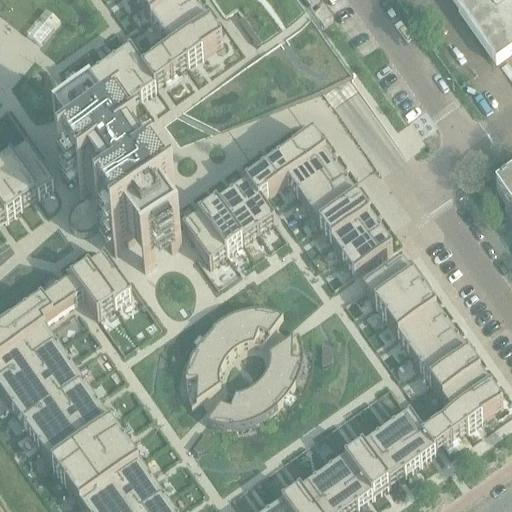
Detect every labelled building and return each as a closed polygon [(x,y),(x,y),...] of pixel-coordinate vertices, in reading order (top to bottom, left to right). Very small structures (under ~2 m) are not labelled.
[(131,0),(139,10),(139,11),(154,0),(131,0)] [(154,0),(139,11),(140,11),(139,12),(149,25),(150,26),(187,0),(154,0)] [(189,0),(187,0),(150,26),(160,41),(161,42),(200,15),(196,10),(195,9),(193,6),(192,4),(189,0)] [(316,0),(303,0),(310,10),(319,3),(316,0)] [(511,54),(511,0),(462,0),(468,8),(459,14),(496,66),(511,54)] [(324,10),(314,17),(323,30),(333,23),(324,10)] [(40,21),(26,37),(40,48),(54,32),(59,26),(46,13),(40,20),(40,21)] [(200,15),(161,42),(162,43),(161,43),(171,57),(172,58),(211,31),(210,30),(211,30),(210,30),(200,16),(200,15)] [(243,21),(238,24),(256,50),(261,47),(262,46),(243,21)] [(352,82),(311,24),(200,102),(222,133),(228,130),(322,94),(352,82)] [(147,74),(145,75),(146,76),(145,76),(157,93),(158,94),(160,93),(164,90),(165,89),(172,84),(173,83),(180,79),(187,73),(188,72),(203,62),(222,48),(221,46),(222,46),(211,31),(211,32),(211,31),(172,58),(171,57),(152,70),(151,71),(147,74)] [(114,67),(114,68),(141,106),(141,105),(141,106),(156,95),(157,94),(157,95),(158,94),(157,93),(145,76),(146,76),(145,75),(131,56),(130,56),(129,57),(114,67)] [(99,78),(98,79),(125,117),(126,116),(126,117),(140,106),(141,106),(114,68),(113,68),(98,78),(99,78)] [(83,89),(81,91),(90,103),(97,112),(96,113),(100,119),(101,118),(108,129),(110,127),(110,128),(125,117),(124,117),(125,117),(98,79),(97,79),(83,89)] [(90,127),(56,150),(58,153),(59,153),(74,175),(65,181),(67,184),(77,198),(83,206),(81,207),(81,208),(75,213),(72,216),(71,217),(69,219),(68,223),(68,227),(69,231),(71,234),(74,237),(77,240),(81,241),(85,241),(87,240),(89,240),(92,238),(99,233),(100,234),(102,233),(106,238),(117,255),(119,257),(127,251),(128,250),(144,273),(143,274),(145,276),(154,269),(172,257),(178,252),(181,250),(180,248),(179,248),(163,225),(164,225),(172,219),(171,217),(158,200),(154,194),(163,187),(146,163),(137,169),(129,158),(121,146),(119,144),(111,149),(110,150),(94,127),(95,127),(93,125),(90,127)] [(251,187),(248,188),(261,207),(261,206),(262,207),(264,205),(268,203),(268,202),(269,202),(287,188),(287,187),(325,160),(325,159),(315,145),(314,145),(313,143),(293,157),(279,167),(278,168),(270,173),(270,174),(264,178),(264,177),(263,178),(262,179),(261,180),(255,184),(254,185),(251,187)] [(12,166),(11,167),(38,205),(53,194),(55,193),(48,183),(48,182),(44,176),(43,176),(37,167),(28,155),(26,156),(26,155),(11,166),(12,166)] [(325,160),(287,187),(287,188),(298,203),(336,176),(336,175),(333,171),(332,170),(330,166),(329,165),(326,161),(325,160)] [(0,184),(22,216),(38,205),(11,167),(10,167),(0,173),(0,184)] [(336,176),(298,203),(299,204),(309,219),(348,191),(337,176),(336,176)] [(511,183),(497,194),(511,215),(511,183)] [(0,220),(5,227),(5,228),(22,216),(0,184),(0,220)] [(232,201),(231,201),(258,239),(274,229),(273,228),(274,228),(275,227),(261,208),(262,208),(262,207),(261,206),(261,207),(248,188),(232,200),(232,201)] [(348,191),(309,219),(310,220),(320,234),(359,207),(348,192),(348,191)] [(216,212),(243,250),(258,239),(231,201),(230,201),(216,211),(216,212)] [(359,207),(320,234),(321,236),(331,250),(370,223),(359,208),(359,207)] [(200,223),(227,262),(243,250),(216,212),(215,212),(200,222),(200,223)] [(185,234),(183,235),(190,245),(194,251),(201,261),(210,273),(212,272),(227,262),(200,223),(199,223),(184,233),(185,234)] [(370,223),(331,250),(332,251),(342,266),(381,238),(370,224),(370,223)] [(381,238),(342,266),(343,267),(353,281),(354,281),(354,282),(363,276),(367,273),(376,267),(382,263),(392,256),(391,254),(381,239),(381,238)] [(103,264),(88,275),(115,314),(130,303),(132,302),(123,289),(116,280),(117,280),(112,274),(105,264),(103,265),(103,264)] [(373,289),(364,296),(364,297),(365,297),(365,298),(375,312),(413,285),(403,270),(403,271),(402,269),(391,276),(385,280),(386,280),(377,286),(373,289)] [(88,275),(70,287),(71,288),(82,304),(83,305),(98,326),(99,325),(100,324),(100,325),(115,314),(88,275)] [(413,285),(375,312),(386,328),(424,300),(413,285)] [(0,367),(49,333),(47,330),(76,309),(76,310),(77,309),(79,307),(83,305),(82,304),(71,288),(70,287),(67,290),(65,292),(55,299),(42,307),(0,337),(0,367)] [(424,300),(386,328),(397,343),(435,316),(424,300)] [(435,316),(397,343),(408,359),(446,331),(435,316)] [(231,324),(239,356),(242,355),(245,353),(248,352),(251,352),(254,351),(255,351),(257,351),(259,352),(260,352),(262,353),(277,332),(278,330),(283,324),(279,322),(275,320),(271,319),(267,318),(263,318),(260,318),(258,318),(255,318),(249,319),(243,320),(237,322),(232,324),(231,324)] [(192,364),(224,372),(225,369),(227,366),(230,364),(232,361),(234,359),(236,358),(239,356),(231,324),(226,327),(221,330),(216,333),(212,337),(213,337),(212,338),(210,340),(208,342),(206,344),(205,345),(201,350),(199,354),(198,355),(197,357),(195,359),(194,361),(193,361),(192,362),(192,363),(192,364)] [(446,331),(408,359),(419,374),(457,347),(446,331)] [(49,333),(0,367),(0,396),(62,352),(51,337),(49,333)] [(267,380),(265,383),(295,392),(296,392),(297,391),(297,390),(298,389),(300,385),(301,381),(302,376),(303,371),(304,367),(304,362),(303,357),(303,352),(302,351),(301,347),(300,344),(299,341),(298,340),(298,339),(269,360),(269,361),(270,363),(270,365),(270,366),(270,368),(270,369),(269,373),(268,376),(267,380)] [(457,347),(419,374),(430,390),(468,362),(457,347)] [(322,351),(321,351),(322,371),(323,371),(324,371),(325,371),(326,371),(326,370),(327,370),(328,370),(329,369),(330,368),(331,367),(331,366),(332,366),(332,365),(332,364),(333,363),(333,362),(333,361),(333,360),(333,359),(332,358),(332,357),(332,356),(331,355),(330,354),(329,353),(328,352),(327,352),(326,352),(326,351),(325,351),(324,351),(323,351),(322,351)] [(62,352),(0,396),(0,398),(12,416),(76,371),(73,368),(62,352)] [(468,362),(430,390),(441,405),(479,378),(468,362)] [(186,384),(186,390),(186,395),(187,401),(187,402),(187,403),(189,407),(190,410),(192,413),(200,407),(202,406),(221,393),(220,391),(220,389),(220,386),(220,384),(220,381),(221,378),(222,375),(224,372),(192,364),(190,369),(188,374),(187,379),(186,384)] [(76,371),(12,416),(26,435),(89,390),(87,387),(78,375),(76,371)] [(479,378),(441,405),(452,421),(491,394),(479,378)] [(252,396),(249,398),(257,429),(258,429),(263,427),(267,424),(272,421),(276,417),(277,417),(278,416),(277,415),(279,413),(281,411),(283,409),(284,408),(288,403),(290,400),(292,398),(293,396),(294,394),(295,392),(265,383),(263,385),(261,388),(259,390),(257,392),(255,394),(252,396)] [(89,390),(26,435),(39,454),(103,409),(100,406),(89,390)] [(427,438),(424,440),(425,441),(424,441),(431,451),(437,458),(438,459),(441,457),(443,455),(482,427),(503,412),(502,411),(502,410),(491,394),(452,421),(433,435),(431,436),(430,436),(427,438)] [(212,422),(207,429),(211,431),(215,432),(219,434),(223,435),(227,435),(230,435),(233,435),(236,435),(241,434),(247,433),(252,431),(257,429),(249,398),(247,399),(244,400),(242,401),(239,401),(236,402),(234,401),(232,401),(230,401),(228,400),(212,422)] [(103,409),(39,454),(52,473),(112,431),(113,432),(116,430),(115,428),(116,428),(105,413),(103,409)] [(408,422),(394,432),(421,471),(438,459),(437,458),(431,451),(424,441),(425,441),(424,440),(410,421),(409,422),(408,422)] [(112,431),(52,473),(66,492),(126,450),(123,446),(123,445),(122,445),(113,432),(112,431)] [(394,432),(378,443),(405,482),(421,471),(394,432)] [(205,438),(193,455),(194,456),(195,456),(196,456),(196,457),(197,457),(198,457),(199,457),(200,457),(201,457),(202,457),(203,457),(204,456),(205,456),(206,455),(207,454),(208,453),(209,452),(209,451),(209,450),(210,450),(210,449),(210,448),(210,447),(210,446),(210,445),(210,444),(209,444),(209,443),(208,442),(208,441),(207,441),(207,440),(206,439),(205,438)] [(378,443),(362,454),(390,493),(405,482),(378,443)] [(126,450),(66,492),(67,493),(70,498),(71,499),(74,504),(75,505),(78,509),(79,511),(139,469),(138,468),(128,454),(129,454),(128,453),(126,450)] [(362,454),(346,465),(374,504),(390,493),(362,454)] [(139,469),(79,511),(117,511),(156,485),(154,482),(143,467),(142,465),(138,468),(139,469)] [(346,465),(330,477),(355,511),(362,511),(374,504),(346,465)] [(355,511),(330,477),(315,488),(331,511),(355,511)] [(156,485),(117,511),(158,511),(169,504),(158,488),(156,485)] [(331,511),(315,488),(299,499),(307,511),(331,511)] [(307,511),(299,499),(283,510),(283,511),(307,511)]
